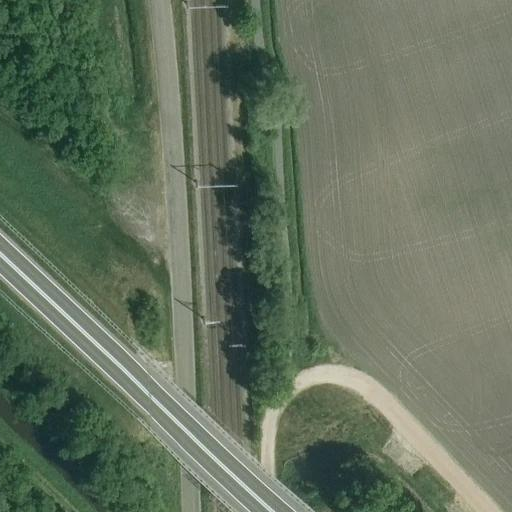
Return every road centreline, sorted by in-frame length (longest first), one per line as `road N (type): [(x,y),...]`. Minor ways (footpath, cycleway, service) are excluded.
road 1 (unclassified): [(191,511),(158,0)]
road 2 (trunk): [(275,511),(0,252)]
road 3 (track): [(281,394),(315,378),(357,384),(487,511)]
road 4 (unclassified): [(271,511),(269,421),(281,394)]
